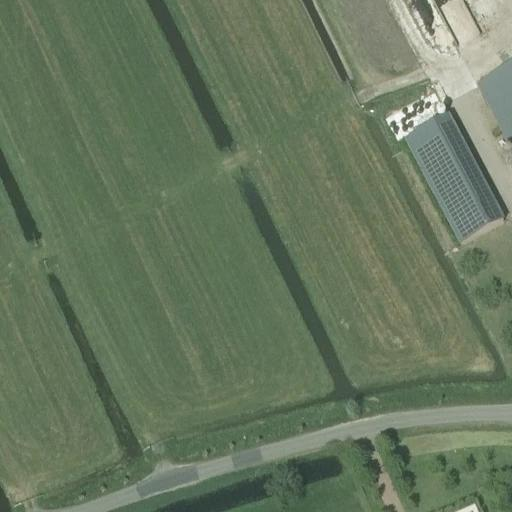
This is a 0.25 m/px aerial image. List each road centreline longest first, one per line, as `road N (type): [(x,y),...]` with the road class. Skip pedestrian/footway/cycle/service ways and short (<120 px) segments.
road 1 (track): [(422,0),(455,62),(357,98),(200,183),(0,273)]
road 2 (unclassified): [(90,511),(168,482),(360,431),(511,416)]
